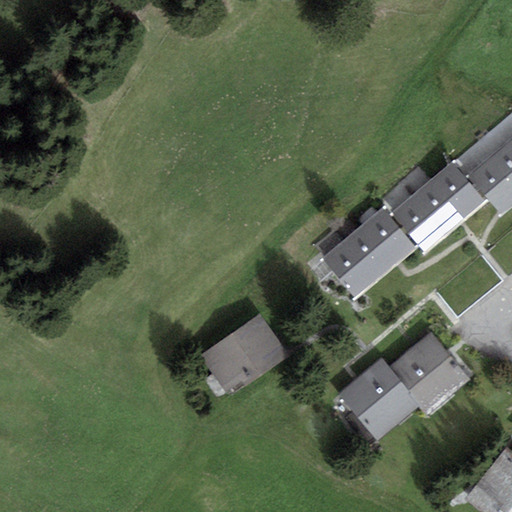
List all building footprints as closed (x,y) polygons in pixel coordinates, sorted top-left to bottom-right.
[(511,138),(468,176),(500,214),(511,204),(511,138)] [(452,163),(391,214),(424,253),(485,201),(452,163)] [(383,208),(322,259),(355,299),(416,248),(383,208)] [(260,315),(202,356),(226,390),(242,379),(246,385),(289,355),(260,315)] [(383,357),(338,394),(377,441),(420,406),(426,413),(468,378),(430,333),(390,366),(383,357)] [(511,511),(511,450),(506,446),(464,500),(480,511),(511,511)]
